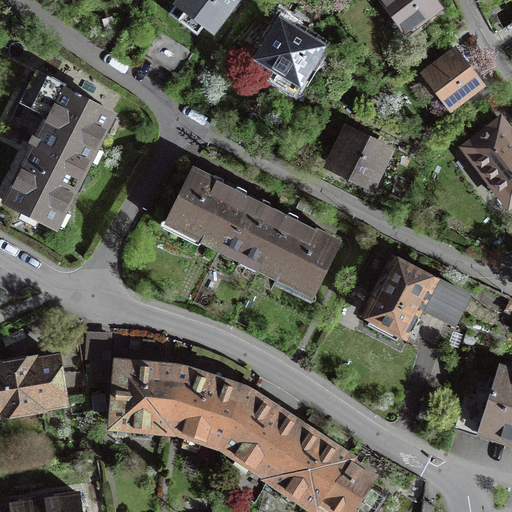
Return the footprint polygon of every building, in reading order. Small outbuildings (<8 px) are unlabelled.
[(179,0),(177,3),(186,10),(179,20),(188,27),(197,34),(205,24),(214,31),(236,0),(179,0)] [(381,0),(406,32),(439,7),(433,0),(381,0)] [(281,23),(260,58),(276,68),(281,71),(276,79),(294,91),(320,47),(299,34),(303,27),(286,16),(282,23),(281,23)] [(178,76),(193,53),(158,31),(144,54),(178,76)] [(457,50),(424,75),(449,108),(482,83),(469,66),(457,50)] [(23,167),(5,202),(54,227),(113,113),(64,88),(66,84),(47,74),(47,75),(36,69),(9,123),(32,135),(30,138),(28,142),(37,146),(25,168),(23,167)] [(466,123),(475,134),(498,117),(489,105),(466,123)] [(511,135),(501,121),(466,147),(509,203),(511,201),(511,135)] [(350,133),(334,166),(351,174),(368,183),(385,150),(350,133)] [(246,196),(192,169),(167,220),(192,233),(201,238),(200,240),(219,250),(246,196)] [(285,216),(246,196),(219,250),(235,258),(258,269),(285,216)] [(339,242),(285,216),(258,269),(277,279),(278,276),(294,284),(313,294),(339,242)] [(394,260),(366,313),(373,316),(368,325),(397,340),(401,331),(404,333),(419,307),(423,309),(427,311),(431,304),(457,318),(468,297),(432,278),(431,280),(421,275),(422,273),(406,265),(406,266),(394,260)] [(73,331),(61,334),(63,343),(75,341),(73,331)] [(94,380),(108,382),(110,360),(111,332),(87,331),(85,358),(91,358),(94,380)] [(0,402),(0,403),(2,412),(64,402),(56,357),(22,362),(0,365),(0,402)] [(169,429),(169,427),(174,368),(150,366),(118,363),(112,425),(169,429)] [(511,369),(499,366),(496,378),(473,370),(457,421),(480,429),(479,430),(511,440),(511,369)] [(203,439),(222,446),(242,389),(213,379),(187,371),(177,368),(174,368),(169,427),(185,433),(182,442),(199,448),(203,439)] [(222,446),(270,476),(302,427),(275,408),(254,395),(244,390),(242,389),(222,446)] [(434,392),(427,390),(419,417),(433,421),(441,394),(434,392)] [(315,507),(321,499),(347,459),(349,457),(323,440),(302,427),(270,476),(269,477),(315,507)] [(361,468),(347,459),(321,499),(341,511),(373,511),(384,496),(368,485),(374,476),(361,468)] [(212,511),(243,511),(242,499),(231,492),(213,495),(212,511)] [(81,511),(79,494),(0,505),(0,511),(81,511)]
